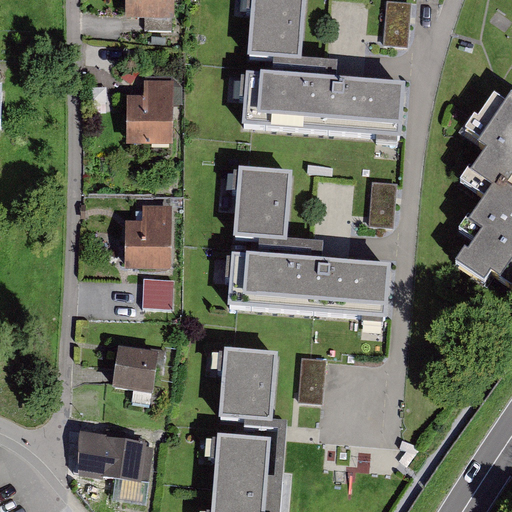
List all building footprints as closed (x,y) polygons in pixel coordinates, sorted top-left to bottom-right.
[(130,0),(130,22),(178,23),(178,0),(130,0)] [(306,3),(271,0),(255,0),(250,66),(301,70),(306,3)] [(416,10),(391,7),(387,47),(413,49),(416,10)] [(406,97),(250,85),(246,135),(402,147),(406,97)] [(147,101),(132,101),(131,148),(177,150),(179,86),(147,86),(147,101)] [(511,104),(509,109),(500,102),(474,135),(486,144),(482,148),(493,156),(475,180),(494,195),(468,229),(483,240),(458,272),(485,293),(493,283),(508,294),(511,289),(511,104)] [(294,182),(242,178),(237,245),(288,249),(294,182)] [(229,180),(226,207),(235,208),(238,181),(229,180)] [(400,190),(374,188),(370,227),(396,230),(400,190)] [(147,227),(128,227),(128,275),(174,275),(175,209),(147,209),(147,227)] [(393,276),(237,264),(233,314),(389,326),(393,276)] [(159,356),(121,350),(115,389),(153,395),(159,356)] [(281,363),(229,359),(224,427),(275,431),(281,363)] [(330,368),(304,366),(301,405),(326,408),(330,368)] [(106,448),(82,444),(76,479),(102,483),(103,476),(148,483),(154,447),(108,440),(106,448)] [(266,511),(271,449),(217,444),(211,511),(266,511)]
